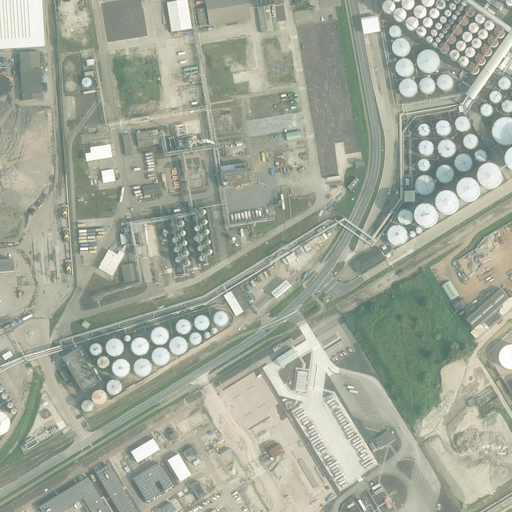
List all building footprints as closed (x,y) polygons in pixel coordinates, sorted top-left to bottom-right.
[(42,0),(0,0),(0,45),(20,45),(40,43),(45,43),(42,0)] [(115,0),(101,2),(107,42),(147,37),(142,0),(144,0),(143,0),(115,0)] [(186,0),(183,0),(167,3),(171,32),(191,29),(186,0)] [(247,0),(204,0),(209,26),(251,19),(247,0)] [(281,0),(256,0),(261,33),(274,31),(270,6),(282,4),(281,0)] [(383,3),(384,6),(385,8),(387,10),(389,11),(392,10),(394,9),(396,7),(396,5),(396,2),(395,0),(384,0),(384,1),(383,3)] [(491,0),(483,0),(483,1),(500,13),(503,8),(491,0)] [(415,9),(415,11),(417,13),(419,15),(421,16),(424,15),(426,14),(428,12),(428,10),(428,7),(427,5),(425,3),(422,2),(420,3),(417,4),(416,6),(415,9)] [(475,10),(476,9),(475,7),(474,6),(473,5),(472,4),(470,4),(468,5),(467,6),(466,7),(466,8),(466,10),(466,12),(467,13),(469,14),(470,14),(472,14),(474,13),(475,12),(475,10)] [(440,11),(440,10),(440,8),(439,7),(438,6),(436,5),(435,5),(433,6),(432,7),(431,8),(430,9),(430,11),(431,13),(432,14),(434,15),(435,15),(437,15),(438,14),(439,13),(440,11)] [(395,12),(395,14),(396,17),(398,18),(401,19),(403,19),(405,17),(407,15),(408,13),(407,10),(406,8),(404,6),(402,6),(399,6),(397,7),(395,9),(395,12)] [(207,25),(204,8),(197,9),(200,26),(207,25)] [(364,12),(365,18),(362,18),(364,33),(369,32),(380,30),(378,16),(374,16),(373,10),(365,11),(364,12)] [(486,17),(486,15),(485,14),(485,12),(483,11),(482,11),(480,11),(479,11),(477,12),(476,14),(476,15),(476,17),(476,18),(478,20),(479,20),(481,21),(482,20),(484,20),(485,19),(486,17)] [(469,19),(469,17),(469,16),(468,14),(467,13),(465,13),(464,13),(462,13),(461,14),(460,15),(459,17),(459,19),(460,20),(461,21),(462,22),(464,23),(466,22),(467,22),(468,20),(469,19)] [(407,20),(407,22),(408,25),(410,26),(413,27),(415,27),(418,25),(419,23),(420,21),(420,18),(418,16),(416,15),(414,14),(411,14),(409,15),(407,17),(407,20)] [(433,20),(434,19),(433,17),(432,16),(431,15),(430,14),(428,14),(426,15),(425,15),(424,17),(424,18),(424,20),(424,22),(425,23),(427,24),(428,24),(430,24),(431,23),(433,22),(433,20)] [(495,23),(495,22),(494,20),(494,19),(492,18),(491,17),(489,17),(487,18),(486,18),(485,20),(485,21),(485,23),(485,25),(486,26),(488,27),(490,27),(491,27),(493,26),(494,25),(495,23)] [(479,26),(479,24),(479,23),(478,21),(477,20),(475,19),(474,19),(472,20),(471,21),(470,22),(469,24),(469,25),(470,27),(471,28),(472,29),(474,29),(476,29),(477,28),(478,27),(479,26)] [(463,28),(463,26),(463,24),(462,23),(460,22),(459,21),(457,21),(456,22),(454,23),(453,24),(453,26),(453,27),(454,29),(455,30),(456,31),(458,31),(459,31),(461,30),(462,29),(463,28)] [(427,30),(427,28),(427,26),(426,25),(425,24),(423,23),(422,23),(420,24),(419,25),(418,26),(417,28),(417,29),(418,31),(419,32),(420,33),(422,33),(424,33),(425,32),(426,31),(427,30)] [(505,30),(505,29),(505,27),(504,26),(503,25),(501,24),(499,24),(498,25),(496,26),(496,27),(495,28),(495,30),(496,32),(497,33),(498,34),(500,34),(501,34),(503,33),(504,32),(505,30)] [(401,33),(401,32),(401,31),(400,29),(400,28),(399,27),(398,26),(396,26),(395,26),(394,26),(392,26),(391,27),(390,28),(390,29),(389,30),(389,31),(389,32),(389,34),(389,35),(390,36),(391,37),(392,38),(394,38),(395,38),(396,38),(398,37),(399,37),(400,36),(400,34),(401,33)] [(488,32),(489,31),(488,29),(487,28),(486,26),(485,26),(483,26),(481,26),(480,27),(479,29),(479,30),(479,32),(479,33),(480,35),(482,35),(483,36),(485,36),(487,35),(488,34),(488,32)] [(473,35),(473,33),(472,31),(472,30),(470,29),(469,28),(467,28),(466,29),(464,30),(463,31),(463,33),(463,34),(463,36),(465,37),(466,38),(468,38),(469,38),(471,37),(472,36),(473,35)] [(457,37),(457,35),(456,33),(456,32),(454,31),(453,30),(451,30),(450,31),(448,32),(447,33),(447,35),(447,36),(447,38),(449,39),(450,40),(452,40),(453,40),(455,39),(456,38),(457,37)] [(315,31),(300,33),(307,83),(312,83),(311,83),(315,82),(315,80),(322,79),(315,31)] [(499,40),(499,38),(498,36),(498,35),(496,34),(495,33),(493,33),(492,34),(490,35),(489,36),(489,37),(489,39),(490,41),(491,42),(492,43),(494,43),(495,43),(497,42),(498,41),(499,40)] [(248,34),(200,41),(203,62),(250,55),(248,34)] [(482,41),(482,39),(482,38),(481,36),(480,35),(478,35),(476,35),(475,35),(474,36),(473,38),(472,39),(472,41),(473,42),(474,44),(475,44),(477,45),(479,44),(480,44),(481,43),(482,41)] [(410,49),(410,47),(410,45),(409,44),(408,42),(407,41),(406,40),(404,39),(403,38),(401,38),(399,38),(398,39),(396,39),(395,40),(394,42),(393,43),(392,45),(392,46),(392,48),(392,50),(393,51),(394,53),(395,54),(396,55),(398,56),(399,56),(401,56),(403,56),(404,55),(406,54),(407,53),(408,52),(409,50),(410,49)] [(467,44),(467,43),(466,41),(466,40),(464,38),(463,38),(461,38),(460,38),(458,39),(457,41),(457,42),(457,44),(458,45),(459,47),(460,47),(462,48),(463,48),(465,47),(466,46),(467,44)] [(450,46),(450,44),(450,42),(449,41),(448,40),(446,39),(445,39),(443,40),(442,41),(441,42),(440,44),(440,45),(441,47),(442,48),(443,49),(445,49),(447,49),(448,48),(449,47),(450,46)] [(492,49),(492,47),(492,45),(491,44),(490,43),(488,42),(486,42),(485,43),(483,44),(483,45),(482,47),(482,48),(483,50),(484,51),(485,52),(487,52),(488,52),(490,51),(491,50),(492,49)] [(476,50),(476,49),(476,47),(475,46),(474,45),(472,44),(470,44),(469,44),(467,45),(466,47),(466,48),(466,50),(467,51),(468,53),(469,53),(471,54),(472,54),(474,53),(475,52),(476,50)] [(460,53),(461,52),(460,50),(459,48),(458,47),(457,47),(455,47),(453,47),(452,48),(451,50),(451,51),(451,53),(451,54),(452,56),(454,56),(455,57),(457,57),(459,56),(460,55),(460,53)] [(150,50),(110,56),(118,109),(122,109),(123,116),(124,116),(123,110),(128,109),(129,115),(133,114),(133,119),(130,119),(131,124),(149,122),(148,117),(147,113),(140,65),(141,65),(142,68),(152,67),(150,50)] [(439,63),(439,61),(439,59),(438,57),(437,55),(436,53),(434,52),(433,51),(430,50),(428,50),(426,50),(424,50),(422,51),(420,52),(419,54),(418,56),(417,58),(417,60),(417,62),(417,64),(418,66),(419,68),(420,70),(422,71),(424,72),(426,72),(428,72),(431,72),(433,71),(434,70),(436,69),(437,67),(438,65),(439,63)] [(486,57),(486,55),(486,54),(485,52),(484,51),(482,51),(480,50),(479,51),(478,52),(477,53),(476,55),(476,56),(477,58),(478,59),(479,60),(481,60),(483,60),(484,59),(485,58),(486,57)] [(40,52),(20,54),(23,103),(43,101),(40,52)] [(469,59),(469,58),(469,56),(468,55),(467,54),(465,53),(464,53),(462,53),(461,54),(460,56),(459,57),(459,59),(460,60),(461,62),(462,63),(464,63),(466,63),(467,62),(468,61),(469,59)] [(413,70),(413,68),(413,66),(412,65),(412,63),(411,62),(409,61),(408,60),(406,59),(404,59),(403,59),(401,60),(399,60),(398,61),(397,63),(396,64),(395,66),(395,67),(395,69),(395,71),(396,72),(397,74),(398,75),(399,76),(401,77),(403,77),(404,77),(406,77),(408,77),(409,76),(411,75),(412,73),(412,72),(413,70)] [(479,67),(480,65),(479,63),(478,62),(477,61),(476,60),(474,60),(472,61),(471,62),(470,63),(470,65),(470,66),(470,68),(471,69),(473,70),(474,70),(476,70),(478,69),(479,68),(479,67)] [(75,72),(75,70),(75,69),(75,68),(74,67),(73,66),(72,65),(70,65),(69,65),(68,66),(67,66),(66,67),(65,69),(65,70),(65,71),(66,73),(66,74),(67,74),(68,75),(70,75),(71,75),(72,75),(73,74),(74,73),(75,72)] [(209,70),(212,95),(229,93),(226,74),(228,73),(227,68),(209,70)] [(453,83),(453,81),(453,80),(452,78),(452,77),(451,76),(450,75),(448,74),(447,73),(445,73),(444,73),(442,74),(441,74),(440,75),(439,76),(438,78),(437,79),(437,80),(437,82),(437,83),(438,85),(439,86),(440,87),(441,88),(442,89),(444,89),(445,89),(447,89),(448,88),(450,88),(451,87),(452,85),(452,84),(453,83)] [(436,87),(436,85),(436,83),(435,82),(435,80),(434,79),(432,78),(431,77),(429,77),(428,77),(426,77),(425,77),(423,78),(422,79),(421,80),(420,82),(420,83),(420,85),(420,87),(420,88),(421,90),(422,91),(423,92),(425,93),(426,93),(428,93),(429,93),(431,93),(432,92),(434,91),(435,90),(435,88),(436,87)] [(417,90),(417,88),(417,86),(416,84),(416,83),(414,81),(413,80),(412,79),(410,79),(408,78),(406,79),(405,79),(403,80),(402,81),(400,82),(399,84),(399,85),(398,87),(398,89),(399,90),(399,92),(400,94),(402,95),(403,96),(405,97),(406,97),(408,97),(410,97),(412,96),(413,95),(415,94),(416,93),(416,91),(417,90)] [(510,85),(511,84),(510,83),(510,81),(509,80),(508,79),(507,79),(506,78),(504,78),(503,78),(502,79),(501,80),(500,81),(499,82),(499,83),(499,85),(499,86),(500,87),(501,88),(502,89),(503,89),(504,90),(506,90),(507,89),(508,88),(509,88),(510,86),(510,85)] [(92,86),(92,85),(92,84),(91,82),(90,81),(89,81),(88,80),(87,80),(85,80),(84,81),(83,82),(83,83),(83,85),(83,86),(83,87),(84,88),(85,89),(86,89),(88,89),(89,89),(90,88),(91,87),(92,86)] [(76,88),(76,87),(75,85),(75,84),(74,83),(72,83),(71,83),(70,83),(68,83),(67,84),(67,86),(67,87),(67,88),(67,90),(68,91),(69,91),(71,92),(72,92),(73,91),(75,90),(75,89),(76,88)] [(234,86),(235,95),(251,93),(250,84),(234,86)] [(502,98),(502,97),(502,95),(501,94),(501,93),(500,92),(498,91),(497,91),(496,91),(495,91),(493,91),(492,92),(491,92),(490,94),(490,95),(490,96),(490,97),(490,99),(490,100),(491,101),(492,102),(493,102),(495,103),(496,103),(497,103),(499,102),(500,101),(501,100),(501,99),(502,98)] [(511,101),(510,100),(508,100),(507,100),(506,100),(505,101),(504,101),(503,102),(502,103),(502,105),(501,106),(502,107),(502,109),(503,110),(504,111),(505,111),(506,112),(507,112),(508,112),(510,112),(511,111),(511,110),(511,101)] [(221,106),(222,114),(235,112),(234,104),(221,106)] [(493,112),(493,111),(493,109),(493,108),(492,107),(491,106),(490,105),(489,105),(488,104),(486,104),(485,104),(484,105),(483,106),(482,106),(481,107),(481,109),(480,110),(480,111),(481,112),(481,114),(482,115),(483,116),(484,116),(485,117),(486,117),(488,117),(489,116),(490,116),(491,115),(492,114),(493,113),(493,112)] [(470,125),(470,124),(470,123),(469,121),(469,120),(468,119),(467,118),(465,117),(464,117),(463,116),(461,116),(460,117),(458,117),(457,118),(456,119),(456,120),(455,122),(455,123),(455,125),(455,126),(455,127),(456,129),(457,130),(458,130),(460,131),(461,131),(463,131),(464,131),(465,131),(467,130),(468,129),(469,128),(469,127),(470,125)] [(511,118),(510,118),(508,117),(505,117),(503,117),(501,118),(498,119),(496,121),(495,123),(494,125),(493,127),(492,129),(492,132),(493,134),(494,137),(495,139),(497,141),(498,142),(501,143),(503,144),(505,144),(508,144),(510,144),(511,142),(511,118)] [(332,144),(329,118),(314,120),(316,145),(332,144)] [(451,129),(451,128),(451,126),(450,125),(450,124),(449,123),(448,122),(446,121),(445,120),(444,120),(442,120),(441,121),(439,121),(438,122),(437,123),(436,124),(436,126),(435,127),(435,129),(436,130),(436,131),(437,133),(438,134),(439,135),(441,135),(442,136),(443,136),(445,135),(446,135),(448,134),(449,133),(450,132),(450,131),(451,129)] [(429,131),(430,129),(429,128),(429,127),(428,126),(427,125),(426,124),(425,124),(423,123),(422,124),(421,124),(419,125),(419,126),(418,127),(418,129),(418,130),(418,131),(419,133),(419,134),(421,135),(422,135),(423,135),(425,135),(426,135),(427,134),(428,133),(429,132),(429,131)] [(139,147),(160,144),(157,130),(136,133),(139,147)] [(301,131),(286,133),(287,141),(302,139),(301,131)] [(129,135),(123,136),(126,157),(132,156),(130,144),(129,135)] [(478,142),(478,140),(477,139),(477,138),(476,137),(475,136),(474,135),(472,135),(471,135),(469,135),(468,135),(467,136),(466,137),(465,138),(464,139),(464,140),(464,142),(464,143),(464,144),(465,145),(465,147),(466,147),(467,148),(469,149),(470,149),(472,149),(473,149),(474,148),(476,147),(476,146),(477,145),(478,143),(478,142)] [(455,150),(456,149),(455,147),(455,145),(454,144),(453,142),(452,141),(450,140),(449,140),(447,140),(445,140),(443,140),(442,141),(440,142),(439,143),(438,145),(438,146),(437,148),(437,150),(438,151),(438,153),(439,154),(440,156),(442,157),(443,157),(445,158),(447,158),(449,158),(450,157),(452,156),(453,155),(454,154),(455,152),(455,150)] [(433,150),(434,148),(433,147),(433,146),(432,144),(432,143),(430,142),(429,142),(428,141),(427,141),(425,141),(424,142),(423,142),(421,143),(420,144),(420,145),(419,146),(419,148),(419,149),(419,150),(420,152),(420,153),(421,154),(423,155),(424,155),(425,156),(427,156),(428,156),(429,155),(430,154),(432,153),(432,152),(433,151),(433,150)] [(113,158),(110,145),(90,148),(91,153),(85,154),(86,162),(113,158)] [(487,157),(487,156),(487,155),(487,154),(486,153),(485,152),(484,151),(482,151),(479,151),(477,152),(477,153),(476,154),(475,155),(475,156),(476,158),(476,159),(477,161),(479,162),(480,162),(481,162),(482,162),(483,162),(485,161),(486,160),(487,159),(487,158),(487,157)] [(472,165),(472,163),(472,161),(471,160),(471,158),(470,157),(468,156),(467,155),(465,155),(464,154),(462,154),(461,155),(459,155),(458,156),(457,158),(456,159),(455,160),(455,162),(455,164),(455,165),(456,167),(457,168),(458,169),(459,170),(460,171),(462,171),(464,172),(465,171),(467,171),(468,170),(470,169),(471,168),(471,166),(472,165)] [(321,166),(336,164),(336,157),(320,158),(321,166)] [(429,167),(429,166),(429,165),(429,163),(428,162),(427,162),(426,161),(425,161),(423,161),(422,161),(421,161),(420,162),(419,163),(419,165),(419,166),(419,167),(419,169),(420,170),(421,170),(422,171),(423,171),(425,171),(426,171),(427,170),(428,170),(429,169),(429,167)] [(223,188),(250,183),(247,163),(220,167),(223,188)] [(454,176),(454,174),(454,173),(453,171),(452,170),(451,168),(450,167),(448,166),(447,166),(445,165),(443,165),(442,166),(440,167),(439,168),(438,169),(437,170),(436,172),(436,173),(436,175),(436,177),(437,178),(438,180),(439,181),(440,182),(442,183),(443,183),(445,183),(447,183),(448,183),(450,182),(451,181),(452,179),(453,178),(454,176)] [(486,188),(490,189),(493,188),(496,187),(499,185),(501,182),(502,179),(501,175),(500,172),(498,170),(495,168),(492,167),(488,167),(485,168),(482,171),(481,174),(480,177),(480,180),(481,183),(484,186),(486,188)] [(436,188),(436,186),(436,184),(435,182),(434,181),(433,179),(431,178),(430,177),(428,176),(426,176),(424,176),(422,176),(420,177),(419,178),(417,180),(416,181),(416,183),(415,185),(415,187),(416,189),(416,191),(417,192),(419,194),(420,195),(422,196),(424,196),(426,196),(428,196),(430,195),(431,194),(433,193),(434,192),(435,190),(436,188)] [(350,190),(359,180),(356,178),(348,188),(350,190)] [(465,201),(469,202),(472,202),(475,200),(478,198),(480,195),(481,192),(480,188),(479,185),(477,183),(474,181),(471,180),(467,180),(464,181),(461,184),(460,187),(459,190),(459,193),(460,196),(463,199),(465,201)] [(160,185),(143,187),(144,195),(161,193),(160,185)] [(415,191),(404,191),(404,202),(415,202),(415,191)] [(444,213),(447,214),(451,214),(454,212),(456,210),(458,207),(459,204),(459,201),(458,197),(455,195),(453,193),(449,192),(446,192),(443,194),(440,196),(438,199),(437,202),(438,205),(439,209),(441,211),(444,213)] [(422,226),(426,227),(429,227),(432,226),(435,223),(437,220),(438,217),(437,214),(436,211),(434,208),(431,206),(428,205),(424,205),(421,207),(418,209),(417,212),(416,215),(416,219),(417,222),(419,224),(422,226)] [(412,217),(412,216),(412,215),(412,214),(411,212),(410,211),(409,211),(408,210),(406,210),(405,210),(404,210),(403,211),(402,212),(401,213),(400,214),(400,215),(400,217),(400,218),(401,219),(402,220),(403,221),(404,222),(405,222),(406,222),(408,222),(409,221),(410,221),(411,220),(412,219),(412,217)] [(391,245),(394,246),(398,245),(401,244),(403,242),(405,239),(406,236),(406,232),(405,229),(402,226),(399,225),(396,224),(393,224),(390,225),(387,228),(385,230),(384,234),(384,237),(386,240),(388,243),(391,245)] [(129,227),(124,228),(127,248),(132,247),(129,227)] [(363,257),(353,263),(359,273),(385,258),(384,257),(378,247),(363,257)] [(391,247),(383,251),(385,255),(393,250),(391,247)] [(113,276),(125,254),(119,251),(117,255),(108,250),(99,268),(113,276)] [(13,260),(0,260),(0,272),(14,272),(13,260)] [(136,263),(121,265),(123,275),(124,283),(138,281),(136,263)] [(451,301),(459,296),(450,281),(442,286),(451,301)] [(251,308),(238,287),(231,291),(244,312),(251,308)] [(501,289),(465,321),(473,330),(481,324),(482,325),(486,322),(497,313),(503,307),(502,305),(509,299),(501,289)] [(463,299),(453,306),(456,311),(466,304),(463,299)] [(228,319),(228,317),(227,316),(227,315),(226,313),(224,312),(223,312),(222,311),(221,311),(219,311),(218,311),(216,312),(215,313),(214,314),(213,316),(213,317),(212,319),(213,320),(213,322),(214,323),(215,324),(216,325),(217,326),(219,326),(220,326),(222,326),(223,326),(224,325),(226,324),(227,323),(227,322),(228,320),(228,319)] [(497,313),(486,322),(490,327),(501,317),(497,313)] [(208,324),(208,322),(208,321),(207,319),(206,318),(205,317),(204,316),(203,316),(201,316),(200,316),(198,316),(196,317),(195,318),(194,319),(193,320),(193,322),(193,323),(193,325),(193,327),(194,328),(195,329),(196,330),(197,331),(199,331),(200,331),(201,331),(203,331),(205,330),(206,329),(207,328),(208,327),(208,325),(208,324)] [(84,320),(81,325),(87,328),(90,324),(84,320)] [(191,327),(190,326),(190,324),(190,323),(189,322),(188,321),(186,320),(185,320),(184,320),(182,320),(181,320),(179,321),(178,321),(177,323),(176,324),(176,326),(175,327),(176,329),(176,330),(177,331),(177,332),(179,333),(180,334),(181,335),(183,335),(184,335),(186,334),(187,333),(188,333),(189,332),(190,330),(190,329),(191,327)] [(168,337),(168,335),(167,333),(166,332),(165,331),(164,330),(163,329),(161,328),(159,328),(157,328),(156,328),(154,329),(152,330),(151,332),(150,333),(150,335),(150,337),(150,338),(150,340),(151,342),(152,343),(153,344),(155,345),(156,345),(158,346),(160,346),(162,345),(163,345),(165,343),(166,342),(167,340),(167,339),(168,337)] [(200,338),(200,336),(199,335),(198,334),(197,333),(196,333),(194,332),(193,333),(192,333),(191,333),(190,334),(189,335),(189,336),(189,338),(189,340),(190,342),(192,343),(193,344),(194,344),(195,344),(196,344),(198,343),(199,342),(200,341),(200,340),(200,338)] [(186,346),(186,344),(186,342),(185,340),(184,339),(182,338),(180,337),(179,337),(177,336),(175,337),(173,337),(171,338),(170,339),(169,341),(168,342),(168,344),(168,346),(168,348),(169,349),(169,351),(170,352),(172,353),(173,354),(175,355),(177,355),(178,355),(180,355),(182,354),(184,352),(185,351),(186,349),(186,348),(186,346)] [(148,347),(148,346),(148,345),(147,343),(147,342),(146,340),(144,339),(142,338),(141,338),(139,338),(138,338),(136,338),(135,339),(133,340),(132,342),(131,343),(131,345),(130,346),(131,348),(131,350),(132,351),(133,353),(135,354),(136,355),(138,355),(139,355),(140,355),(142,355),(144,354),(145,353),(146,351),(147,350),(148,348),(148,347)] [(123,348),(122,346),(122,344),(121,342),(120,341),(119,340),(117,339),(115,339),(114,339),(113,339),(110,339),(109,340),(107,341),(106,343),(106,344),(105,346),(105,348),(105,349),(106,351),(106,352),(107,354),(108,355),(110,355),(111,356),(113,356),(115,356),(117,356),(118,355),(120,354),(121,353),(122,351),(122,350),(123,348)] [(102,350),(102,349),(101,348),(101,346),(100,345),(99,345),(98,344),(96,344),(95,343),(94,344),(93,344),(91,345),(90,345),(90,346),(89,348),(89,349),(89,350),(89,351),(89,353),(90,354),(90,355),(91,356),(92,356),(95,357),(96,357),(98,356),(100,355),(100,354),(101,353),(102,352),(102,350)] [(511,346),(510,346),(508,347),(506,349),(504,350),(503,352),(502,355),(502,357),(502,359),(502,361),(503,364),(504,366),(506,367),(508,369),(510,370),(511,370),(511,346)] [(98,382),(77,348),(63,357),(61,358),(64,363),(82,392),(98,382)] [(169,357),(168,355),(168,354),(167,352),(166,351),(165,350),(164,349),(162,348),(160,348),(158,348),(157,349),(155,349),(154,350),(152,352),(152,353),(151,355),(151,357),(151,359),(152,360),(152,361),(153,363),(155,364),(156,365),(157,365),(159,366),(161,366),(163,365),(165,364),(166,363),(167,362),(168,361),(168,359),(169,357)] [(5,360),(13,356),(10,351),(2,356),(5,360)] [(108,363),(108,361),(107,359),(105,357),(104,357),(103,357),(102,357),(100,357),(99,358),(98,359),(97,360),(97,361),(97,363),(97,364),(97,365),(98,366),(98,367),(99,367),(100,368),(102,368),(103,368),(105,368),(106,367),(107,366),(108,365),(108,364),(108,363)] [(129,368),(129,367),(128,365),(128,363),(127,362),(126,361),(124,360),(122,359),(120,359),(118,359),(117,360),(115,360),(114,362),(112,363),(112,364),(111,366),(111,368),(111,369),(111,371),(112,373),(113,374),(114,375),(116,376),(117,377),(119,377),(121,377),(123,377),(124,376),(126,375),(127,373),(128,372),(129,370),(129,368)] [(151,368),(151,366),(150,364),(149,363),(148,362),(147,361),(146,360),(144,359),(143,359),(141,359),(139,359),(137,360),(136,361),(135,363),(134,364),(133,366),(133,368),(133,369),(134,371),(134,372),(135,374),(136,375),(138,376),(139,376),(142,377),(143,377),(145,376),(147,375),(148,374),(149,373),(150,371),(151,370),(151,368)] [(65,381),(70,378),(65,370),(60,373),(64,379),(63,379),(64,380),(64,379),(65,381)] [(298,370),(295,391),(305,393),(308,372),(298,370)] [(121,388),(121,387),(121,386),(120,384),(119,383),(118,382),(117,381),(116,380),(115,380),(113,380),(112,380),(111,381),(109,381),(108,382),(107,383),(107,385),(106,386),(106,388),(106,389),(107,390),(108,392),(109,393),(111,394),(112,395),(114,395),(115,395),(117,394),(118,393),(119,393),(120,392),(120,390),(121,389),(121,388)] [(94,404),(97,408),(104,404),(101,399),(94,404)] [(93,407),(93,405),(92,404),(92,403),(91,402),(90,401),(89,401),(88,400),(86,400),(84,401),(83,401),(82,402),(81,403),(81,404),(81,405),(80,407),(81,408),(81,409),(82,411),(84,412),(85,413),(86,413),(87,413),(89,412),(90,412),(91,411),(92,410),(92,409),(93,408),(93,407)] [(45,420),(52,415),(48,410),(41,414),(45,420)] [(182,436),(207,421),(200,410),(175,425),(182,436)] [(0,436),(1,436),(7,433),(10,429),(11,423),(8,417),(4,413),(0,412),(0,436)] [(176,437),(171,428),(165,431),(171,440),(176,437)] [(388,431),(384,434),(375,439),(380,448),(394,440),(388,431)] [(204,439),(206,445),(217,440),(214,434),(204,439)] [(38,444),(36,439),(33,440),(32,438),(26,442),(27,444),(25,445),(27,450),(38,444)] [(152,439),(130,452),(136,462),(158,449),(152,439)] [(279,444),(268,451),(273,459),(284,452),(279,444)] [(193,447),(183,453),(188,461),(199,455),(193,447)] [(230,451),(213,461),(225,482),(242,473),(230,451)] [(178,453),(166,460),(179,482),(191,475),(178,453)] [(261,459),(264,464),(271,460),(268,454),(261,459)] [(123,460),(118,463),(124,475),(129,472),(123,460)] [(136,511),(108,465),(95,473),(119,511),(136,511)] [(165,465),(159,468),(164,476),(169,473),(165,465)] [(151,484),(157,480),(151,469),(144,473),(151,484)] [(108,511),(88,477),(39,507),(41,511),(59,511),(83,498),(91,511),(108,511)] [(142,477),(131,484),(139,497),(150,490),(142,477)] [(168,487),(176,483),(174,478),(166,481),(168,487)] [(149,487),(156,497),(167,491),(160,480),(149,487)] [(198,482),(191,486),(199,500),(206,495),(198,482)] [(238,504),(252,496),(246,485),(232,494),(238,504)] [(187,494),(176,499),(182,510),(193,504),(187,494)] [(350,501),(353,506),(358,502),(354,497),(345,503),(346,504),(350,501)] [(241,509),(243,511),(256,511),(262,509),(257,500),(241,509)]
